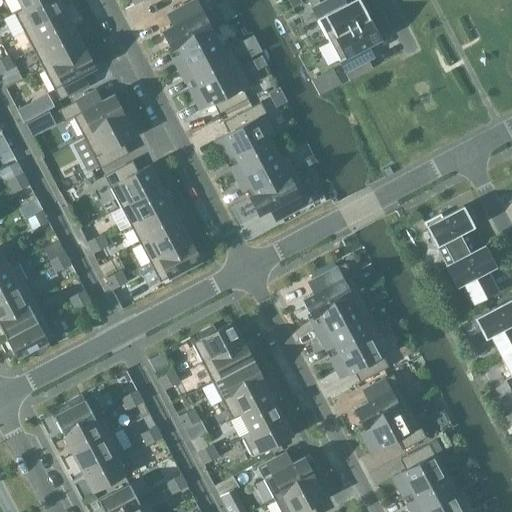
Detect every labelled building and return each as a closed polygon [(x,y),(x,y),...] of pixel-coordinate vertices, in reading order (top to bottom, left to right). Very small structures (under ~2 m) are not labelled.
[(39,0),(23,9),(23,8),(14,13),(24,32),(64,10),(58,0),(39,0)] [(39,0),(18,0),(23,8),(23,9),(39,0)] [(162,31),(172,50),(211,29),(195,0),(173,11),(179,22),(162,31)] [(359,0),(353,0),(346,4),(343,0),(327,0),(311,9),(328,41),(369,19),(359,0)] [(64,10),(24,32),(33,50),(74,28),(64,10)] [(369,19),(328,41),(345,73),(368,61),(374,57),(368,46),(380,40),(369,19)] [(74,28),(33,50),(43,69),(84,48),(74,28)] [(181,53),(188,66),(221,48),(211,29),(172,50),(176,56),(181,53)] [(221,48),(188,66),(195,78),(189,81),(192,88),(198,85),(240,63),(230,43),(221,48)] [(83,88),(77,78),(95,69),(84,48),(43,69),(60,100),(83,88)] [(0,60),(6,71),(14,67),(8,56),(0,60)] [(368,61),(345,73),(349,81),(372,68),(368,61)] [(248,99),(242,88),(251,84),(240,63),(198,85),(209,106),(220,100),(226,111),(248,99)] [(64,121),(73,117),(84,137),(124,116),(113,95),(95,104),(90,93),(58,110),(64,121)] [(43,112),(37,101),(19,111),(25,122),(43,112)] [(224,135),(235,156),(268,138),(269,139),(278,134),(261,102),(229,119),(235,129),(224,135)] [(123,157),(117,146),(135,137),(124,116),(84,137),(100,169),(123,157)] [(269,139),(268,138),(235,156),(236,156),(230,159),(233,165),(239,162),(245,175),(279,157),(278,157),(269,139)] [(14,157),(7,143),(0,146),(0,158),(2,163),(14,157)] [(279,157),(245,175),(252,188),(246,191),(250,197),(297,172),(287,152),(278,157),(279,157)] [(150,165),(138,171),(132,174),(127,164),(104,176),(120,207),(161,186),(150,165)] [(250,197),(260,216),(276,207),(282,218),(313,201),(297,172),(250,197)] [(15,178),(22,189),(29,185),(23,174),(15,178)] [(22,189),(15,178),(8,181),(11,187),(14,193),(22,189)] [(161,186),(120,207),(131,226),(171,205),(161,186)] [(11,187),(4,191),(8,197),(14,193),(11,187)] [(171,205),(131,226),(140,244),(180,223),(171,205)] [(453,264),(477,251),(476,250),(466,232),(474,228),(463,206),(442,217),(441,214),(424,222),(437,247),(443,244),(452,263),(453,264)] [(42,210),(35,214),(41,226),(48,222),(42,210)] [(180,223),(140,244),(150,262),(190,241),(180,223)] [(94,238),(100,250),(108,246),(101,234),(94,238)] [(94,238),(87,242),(93,254),(100,250),(94,238)] [(58,241),(43,249),(50,261),(57,257),(65,253),(58,241)] [(173,282),(186,275),(183,270),(200,261),(190,241),(150,262),(160,282),(170,277),(173,282)] [(484,246),(476,250),(477,251),(453,264),(452,263),(447,266),(458,287),(464,284),(474,304),(498,292),(487,271),(495,267),(484,246)] [(0,271),(8,267),(8,266),(0,250),(0,271)] [(57,257),(63,269),(71,265),(65,253),(57,257)] [(63,269),(57,257),(50,261),(56,273),(63,269)] [(0,294),(27,280),(17,261),(8,266),(8,267),(0,271),(0,294)] [(313,318),(361,293),(345,263),(314,280),(320,290),(303,299),(313,318)] [(113,275),(119,286),(127,282),(121,271),(113,275)] [(113,275),(106,278),(112,290),(119,286),(113,275)] [(0,294),(0,317),(36,298),(27,280),(0,294)] [(77,294),(83,306),(90,302),(84,290),(77,294)] [(329,334),(371,312),(361,293),(313,318),(317,324),(322,321),(329,334)] [(83,306),(77,294),(69,298),(76,310),(83,306)] [(0,327),(6,339),(46,317),(36,298),(0,317),(0,327)] [(502,356),(511,350),(511,299),(474,318),(485,339),(491,336),(502,356)] [(373,336),(382,332),(371,312),(329,334),(336,347),(330,350),(333,356),(339,353),(372,336),(373,336)] [(46,317),(6,339),(16,358),(36,348),(39,353),(49,348),(46,343),(57,337),(46,317)] [(212,326),(200,332),(202,337),(192,343),(202,363),(243,341),(232,322),(215,331),(212,326)] [(361,368),(366,379),(389,367),(373,336),(372,336),(339,353),(350,374),(361,368)] [(212,382),(253,361),(243,341),(202,363),(212,382)] [(511,350),(502,356),(511,376),(506,379),(511,390),(511,350)] [(212,382),(222,401),(263,380),(253,361),(212,382)] [(166,374),(172,386),(179,382),(173,370),(166,374)] [(172,386),(166,374),(158,378),(164,390),(172,386)] [(410,406),(399,385),(393,375),(370,386),(376,397),(355,408),(365,429),(369,427),(369,428),(410,406)] [(222,401),(232,420),(241,415),(241,414),(272,398),(263,380),(222,401)] [(129,394),(135,406),(143,402),(137,390),(129,394)] [(135,406),(129,394),(122,398),(128,410),(135,406)] [(95,419),(85,399),(83,400),(81,395),(68,402),(71,407),(54,416),(64,436),(95,419)] [(250,432),(282,416),(272,398),(241,414),(241,415),(250,432)] [(404,450),(426,438),(410,406),(369,428),(380,449),(398,439),(404,450)] [(186,413),(192,424),(199,420),(193,409),(186,413)] [(192,424),(186,413),(178,416),(184,428),(192,424)] [(73,454),(114,433),(104,414),(95,419),(64,436),(73,454)] [(250,432),(241,436),(252,457),(292,436),(282,416),(250,432)] [(148,430),(154,442),(162,438),(156,426),(148,430)] [(154,442),(148,430),(141,434),(147,446),(154,442)] [(114,455),(115,456),(124,452),(114,433),(73,454),(83,472),(114,455)] [(412,493),(445,475),(429,444),(406,455),(412,466),(401,472),(412,493)] [(218,457),(212,445),(205,449),(211,461),(218,457)] [(211,461),(205,449),(197,453),(203,464),(211,461)] [(125,475),(115,456),(114,455),(83,472),(93,492),(125,475)] [(303,457),(291,464),(286,466),(280,456),(257,468),(263,479),(272,475),(283,495),(314,478),(303,457)] [(474,461),(465,465),(469,473),(478,468),(474,461)] [(174,478),(180,490),(187,486),(181,475),(174,478)] [(445,475),(412,493),(407,496),(410,502),(416,499),(422,511),(455,494),(445,475)] [(180,490),(174,478),(166,482),(172,494),(180,490)] [(314,478),(283,495),(292,511),(309,511),(308,509),(325,499),(314,478)] [(124,511),(140,504),(139,503),(129,484),(98,500),(103,511),(124,511)] [(468,511),(474,509),(464,489),(455,494),(422,511),(468,511)] [(155,511),(148,498),(139,503),(140,504),(124,511),(155,511)]
